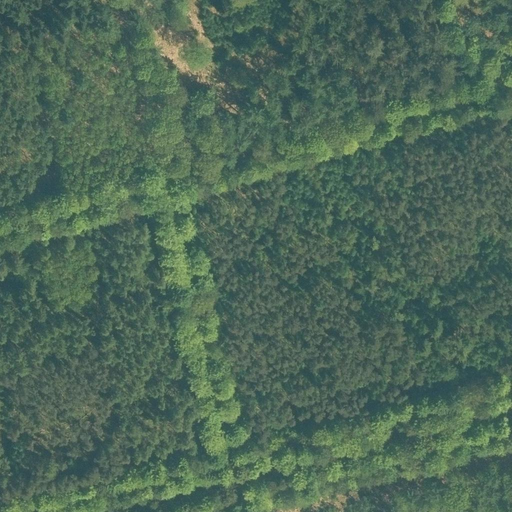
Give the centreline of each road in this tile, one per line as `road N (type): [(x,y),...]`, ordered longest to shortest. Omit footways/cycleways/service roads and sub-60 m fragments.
road 1 (track): [(511,80),(0,219)]
road 2 (track): [(120,0),(246,511)]
